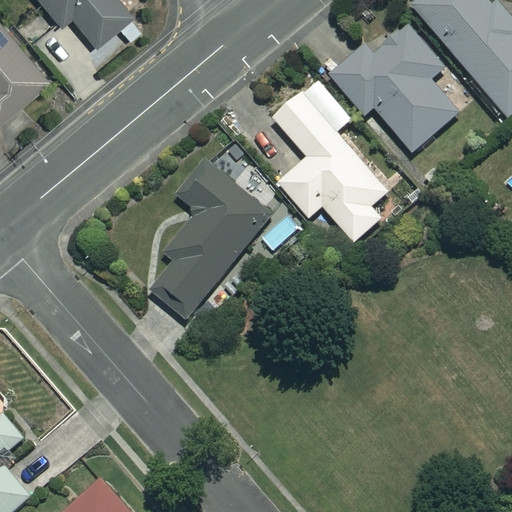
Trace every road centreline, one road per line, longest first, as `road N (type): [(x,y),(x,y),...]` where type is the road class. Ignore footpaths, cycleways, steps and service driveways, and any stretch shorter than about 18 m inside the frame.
road 1 (residential): [(0,232),(242,511)]
road 2 (tertiary): [(250,27),(0,231)]
